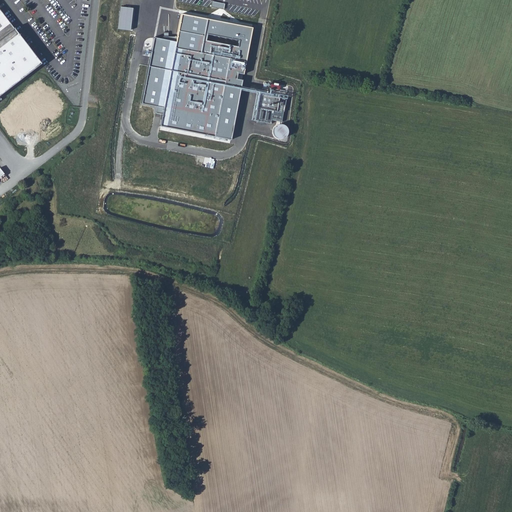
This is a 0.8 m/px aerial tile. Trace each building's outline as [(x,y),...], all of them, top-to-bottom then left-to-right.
[(133,7),(120,5),(116,30),(129,32),(133,7)] [(0,88),(40,58),(0,8),(0,88)] [(252,28),(180,14),(175,43),(155,39),(142,104),(163,108),(160,126),(230,139),(242,80),(235,79),(236,73),(243,75),(252,28)] [(279,98),(263,95),(260,107),(277,110),(279,98)] [(284,138),(286,137),(287,134),(288,132),(287,129),(286,127),(284,125),(282,124),(280,124),(277,124),(275,125),(274,127),(272,129),(272,132),(273,134),(274,137),(276,138),(279,139),(281,139),(284,138)]
